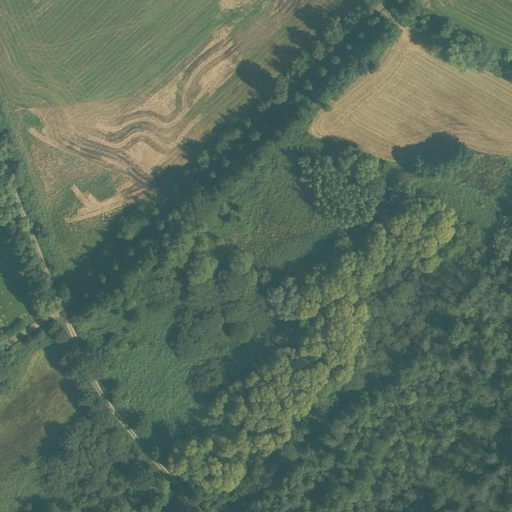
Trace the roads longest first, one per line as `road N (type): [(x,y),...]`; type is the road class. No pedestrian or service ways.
road 1 (track): [(391,0),(60,311)]
road 2 (track): [(198,511),(107,408),(60,311)]
road 3 (track): [(60,311),(0,157)]
